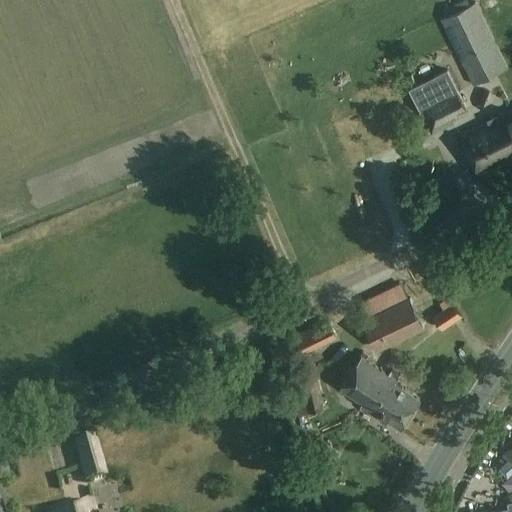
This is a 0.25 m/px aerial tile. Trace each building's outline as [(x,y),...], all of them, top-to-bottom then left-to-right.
[(509,68),(476,3),(441,20),(474,85),(509,68)] [(469,113),(460,91),(421,107),(432,134),(455,124),(453,119),(469,113)] [(511,152),(511,111),(460,137),(478,175),(508,161),(505,156),(511,152)] [(0,215),(0,228),(34,218),(30,206),(0,215)] [(464,317),(451,296),(440,303),(454,324),(464,317)] [(424,328),(411,298),(364,320),(377,350),(424,328)] [(317,350),(315,346),(337,336),(329,320),(296,336),(299,341),(291,345),(296,356),(304,352),(306,355),(317,350)] [(403,384),(362,356),(341,387),(363,402),(361,405),(380,418),(382,415),(400,428),(420,398),(402,386),(403,384)] [(106,477),(95,438),(74,443),(85,483),(106,477)] [(511,511),(511,447),(508,451),(504,455),(510,462),(511,464),(511,501),(508,503),(509,510),(501,511),(511,511)] [(478,475),(472,486),(496,501),(503,490),(478,475)] [(94,511),(91,502),(57,511),(94,511)]
